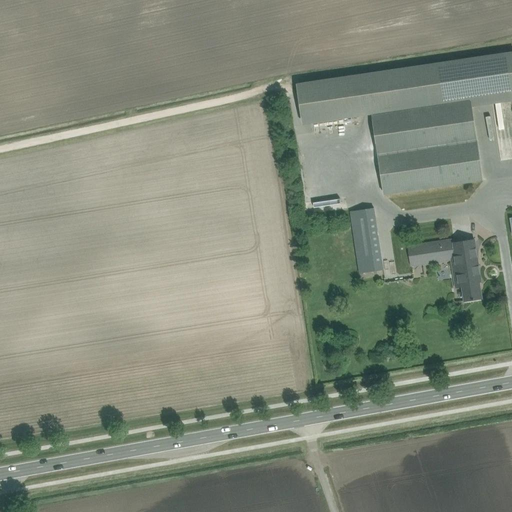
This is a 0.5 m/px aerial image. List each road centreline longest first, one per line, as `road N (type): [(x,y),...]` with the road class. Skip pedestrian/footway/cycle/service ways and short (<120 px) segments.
road 1 (track): [(511,48),(286,83),(0,149)]
road 2 (primary): [(0,473),(511,381)]
